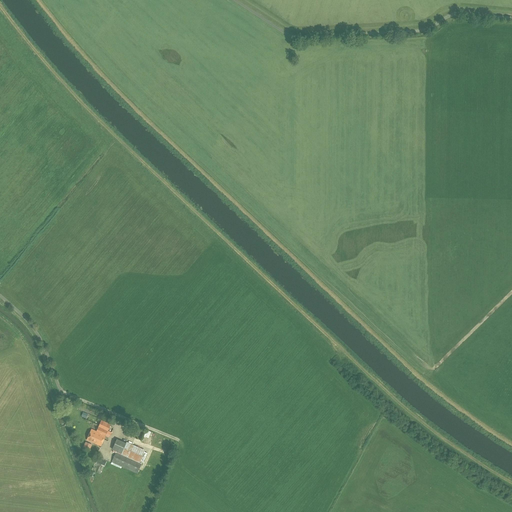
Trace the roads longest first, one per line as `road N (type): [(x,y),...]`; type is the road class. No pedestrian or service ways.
road 1 (track): [(511,443),(338,302),(118,92),(38,0)]
road 2 (unclassified): [(511,19),(461,14),(435,28),(304,41),(233,0)]
road 3 (unclassified): [(0,295),(34,329),(62,392),(177,439)]
